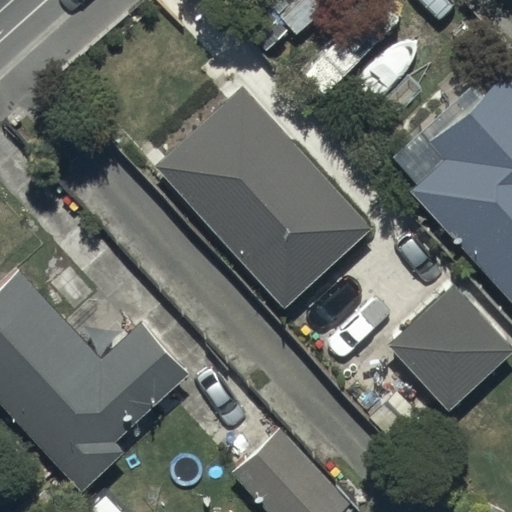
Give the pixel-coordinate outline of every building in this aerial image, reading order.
[(334,0),(261,0),(296,36),(334,0)] [(470,21),(451,0),(413,0),(447,40),(470,21)] [(511,66),(508,62),(430,133),(445,150),(411,181),(511,293),(511,66)] [(371,231),(239,90),(152,171),(284,313),(371,231)] [(20,268),(0,285),(0,398),(84,493),(128,454),(114,438),(188,372),(140,319),(99,356),(20,268)] [(511,348),(511,344),(454,282),(386,345),(446,410),(511,348)] [(356,511),(279,429),(231,473),(267,511),(356,511)] [(40,504),(32,494),(9,511),(68,511),(54,493),(40,504)]
